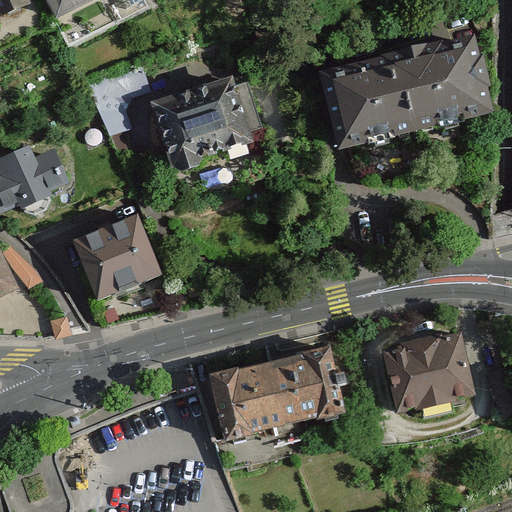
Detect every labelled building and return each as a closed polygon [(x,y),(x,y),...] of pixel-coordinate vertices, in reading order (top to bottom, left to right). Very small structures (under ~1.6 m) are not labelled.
[(32,0),(0,0),(0,40),(42,22),(32,0)] [(46,0),(57,23),(102,0),(46,0)] [(473,43),(317,80),(335,159),(491,123),(473,43)] [(240,78),(154,105),(175,172),(262,145),(240,78)] [(0,164),(4,173),(0,174),(0,209),(3,215),(20,208),(24,217),(57,202),(55,197),(74,189),(57,150),(42,157),(36,144),(0,159),(0,164)] [(167,277),(143,215),(76,241),(101,303),(167,277)] [(0,240),(0,304),(25,293),(0,240)] [(68,317),(52,323),(59,342),(75,336),(68,317)] [(463,331),(383,350),(399,415),(479,395),(463,331)] [(337,346),(213,376),(216,390),(230,444),(354,414),(337,346)] [(503,419),(511,415),(511,371),(488,380),(503,419)]
